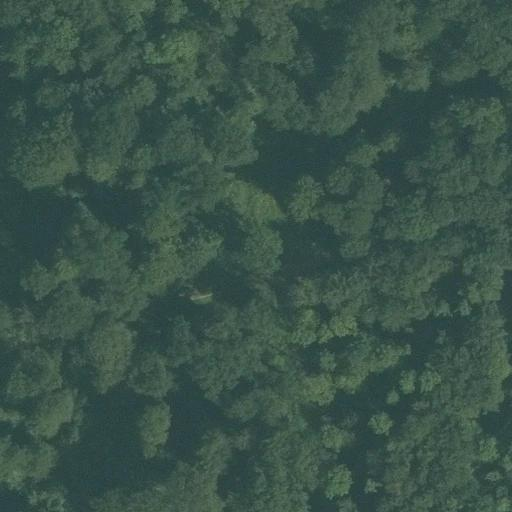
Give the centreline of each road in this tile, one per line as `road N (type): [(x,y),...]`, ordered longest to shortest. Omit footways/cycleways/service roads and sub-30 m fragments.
road 1 (track): [(319,511),(276,267),(0,347)]
road 2 (track): [(228,0),(276,267),(511,201)]
